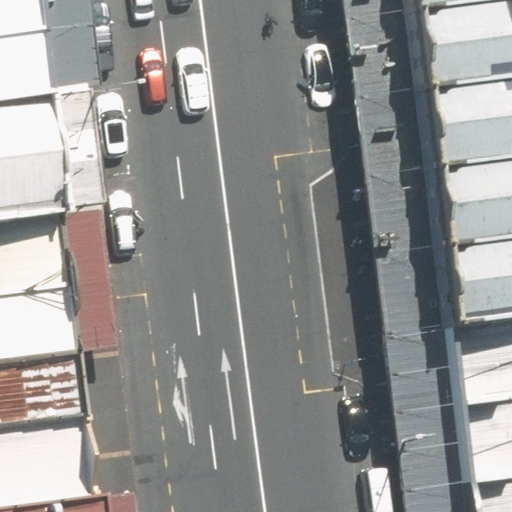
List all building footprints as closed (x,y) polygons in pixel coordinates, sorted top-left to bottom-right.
[(24,102),(10,0),(0,0),(0,511),(72,511),(71,502),(57,356),(38,214),(24,102)] [(73,0),(10,0),(24,102),(75,96),(86,94),(73,0)] [(511,511),(511,0),(376,0),(438,511),(511,511)] [(75,96),(24,102),(38,214),(87,208),(75,96)] [(87,208),(38,214),(57,356),(110,349),(91,207),(87,208)] [(135,511),(134,495),(71,502),(72,511),(135,511)]
